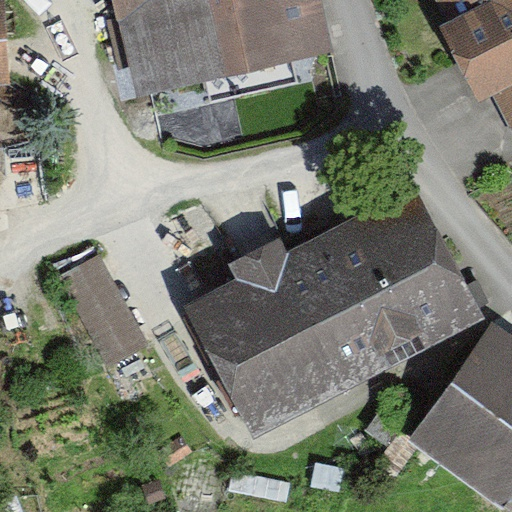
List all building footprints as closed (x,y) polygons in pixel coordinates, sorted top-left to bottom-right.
[(129,0),(147,75),(320,36),(312,0),(129,0)] [(452,0),(463,20),(500,0),(452,0)] [(511,0),(500,0),(463,20),(453,25),(484,85),(500,77),(511,99),(511,0)] [(251,405),(378,337),(375,331),(453,291),(414,215),(293,279),(278,250),(242,269),(257,298),(209,323),(251,405)] [(60,276),(109,365),(145,345),(96,256),(60,276)] [(423,417),(511,482),(511,365),(479,341),(423,417)] [(176,476),(184,496),(214,485),(207,465),(176,476)]
